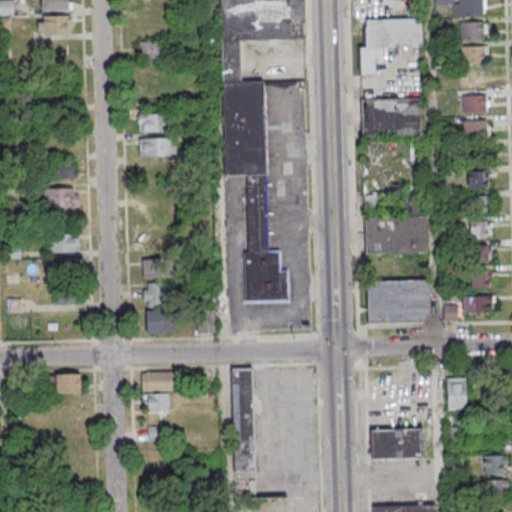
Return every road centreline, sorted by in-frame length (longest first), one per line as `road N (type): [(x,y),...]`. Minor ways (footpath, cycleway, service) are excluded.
road 1 (residential): [(511,343),(0,359)]
road 2 (residential): [(114,511),(99,0)]
road 3 (tertiary): [(331,244),(326,0)]
